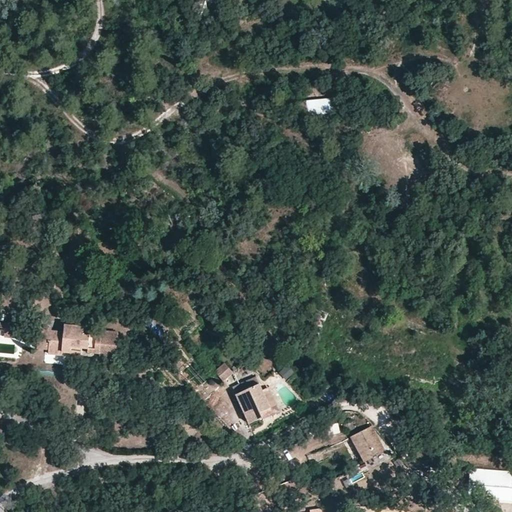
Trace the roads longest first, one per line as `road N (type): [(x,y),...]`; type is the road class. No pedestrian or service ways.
road 1 (track): [(98,0),(83,55),(40,73),(0,69)]
road 2 (residential): [(104,463),(241,452)]
